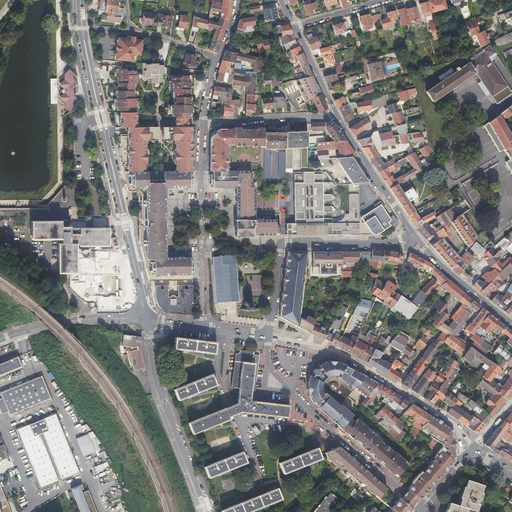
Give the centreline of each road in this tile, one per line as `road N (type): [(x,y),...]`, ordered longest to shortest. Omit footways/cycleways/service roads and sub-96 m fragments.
road 1 (secondary): [(144,319),(80,0)]
road 2 (residential): [(419,509),(280,380),(267,361),(268,336)]
road 3 (residential): [(268,336),(337,352),(456,427)]
road 4 (residential): [(203,123),(201,327)]
road 5 (secondary): [(208,511),(153,368),(144,319)]
road 6 (residential): [(268,336),(281,243),(385,243)]
road 7 (residential): [(416,237),(335,112)]
road 8 (residential): [(511,325),(416,237)]
